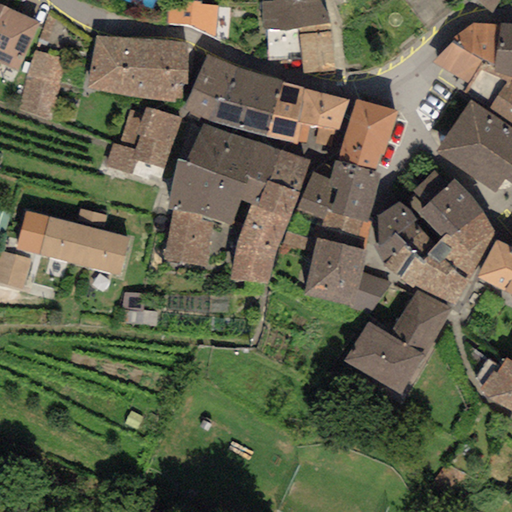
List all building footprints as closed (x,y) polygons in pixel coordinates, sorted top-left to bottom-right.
[(323,0),(273,0),(274,1),(261,2),(262,29),(267,29),(297,29),(329,23),(323,0)] [(500,0),(463,0),(467,2),(468,0),(474,0),(491,13),(500,0)] [(202,2),(167,1),(165,25),(186,24),(215,36),(218,6),(201,5),(202,2)] [(39,23),(6,7),(0,19),(0,64),(16,72),(39,23)] [(334,70),(329,23),(297,29),(300,60),(303,73),(334,70)] [(449,40),(452,41),(482,61),(493,65),(499,25),(473,24),(449,40)] [(511,25),(499,25),(493,65),(493,72),(511,78),(511,77),(511,25)] [(300,60),(297,29),(267,29),(269,59),(300,60)] [(96,36),(87,89),(174,102),(173,99),(181,99),(182,83),(186,83),(187,43),(96,36)] [(452,41),(431,63),(468,84),(482,61),(452,41)] [(65,59),(33,50),(16,111),(48,119),(65,59)] [(235,68),(205,54),(193,88),(184,109),(205,121),(235,68)] [(482,61),(468,84),(464,92),(471,99),(470,100),(487,111),(509,81),(511,78),(493,72),(493,65),(482,61)] [(281,82),(235,68),(205,121),(264,138),(281,82)] [(511,83),(509,81),(487,111),(511,128),(511,83)] [(303,88),(281,82),(264,138),(296,146),(297,142),(300,122),(297,122),(303,88)] [(349,100),(303,88),(297,122),(300,122),(297,142),(306,143),(309,124),(317,126),(314,144),(333,147),(349,100)] [(397,111),(355,99),(337,161),(375,171),(381,155),(384,156),(397,111)] [(511,128),(487,111),(470,100),(435,153),(494,193),(505,180),(511,184),(511,128)] [(119,145),(112,143),(105,166),(131,174),(136,159),(164,168),(179,119),(146,108),(144,114),(130,110),(119,145)] [(280,151),(202,124),(183,162),(248,183),(248,178),(265,185),(267,181),(280,151)] [(309,160),(280,151),(267,181),(299,192),(309,160)] [(183,162),(177,159),(168,209),(173,210),(213,220),(243,228),(250,205),(257,207),(265,185),(248,178),(248,183),(183,162)] [(380,172),(375,171),(337,161),(333,159),(328,179),(312,172),(296,211),(322,221),(325,210),(367,221),(380,172)] [(435,171),(412,191),(416,196),(409,202),(440,239),(446,234),(450,239),(482,212),(454,180),(448,185),(435,171)] [(299,192),(267,181),(265,185),(257,207),(250,205),(243,228),(236,242),(229,281),(267,283),(275,255),(299,192)] [(398,201),(376,217),(378,246),(412,222),(417,219),(398,201)] [(81,209),(77,224),(67,262),(118,275),(127,237),(103,231),(107,216),(81,209)] [(213,220),(173,210),(163,261),(209,267),(213,220)] [(371,221),(367,221),(325,210),(322,221),(317,239),(365,251),(371,221)] [(77,224),(25,211),(16,250),(67,262),(77,224)] [(494,233),(482,212),(450,239),(446,234),(440,239),(435,245),(427,253),(430,254),(422,261),(426,263),(414,285),(455,305),(494,233)] [(435,245),(412,222),(378,246),(374,247),(384,267),(403,281),(414,285),(426,263),(422,261),(430,254),(427,253),(435,245)] [(303,296),(351,307),(361,273),(365,251),(317,239),(303,296)] [(475,278),(511,295),(511,247),(509,246),(496,240),(475,278)] [(29,260),(1,252),(0,254),(0,284),(21,290),(29,260)] [(392,283),(361,273),(351,307),(369,315),(392,283)] [(450,311),(416,290),(389,335),(367,322),(343,361),(399,395),(450,311)] [(511,362),(511,361),(505,358),(496,373),(493,370),(480,388),(492,403),(511,411),(511,362)] [(466,476),(444,463),(432,483),(454,496),(466,476)]
